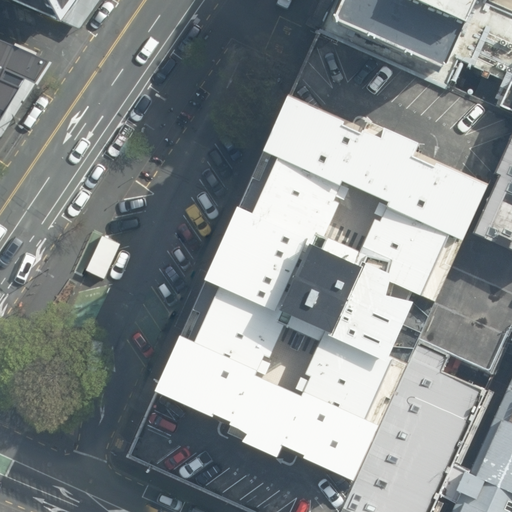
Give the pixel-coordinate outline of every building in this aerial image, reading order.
[(18,0),(58,17),(69,0),(18,0)] [(69,0),(58,17),(77,26),(95,0),(69,0)] [(488,0),(333,0),(319,33),(449,92),(451,87),(511,114),(511,11),(488,0)] [(511,0),(488,0),(511,11),(511,0)] [(449,92),(319,33),(309,55),(156,396),(129,455),(257,511),(345,511),(423,344),(473,233),(511,147),(511,114),(451,87),(449,92)] [(0,111),(18,84),(23,75),(33,80),(49,56),(38,51),(0,34),(0,111)] [(0,138),(52,57),(49,56),(33,80),(23,75),(18,84),(0,111),(0,138)] [(511,147),(473,233),(511,250),(511,147)] [(511,250),(473,233),(423,344),(453,357),(493,374),(511,330),(511,250)] [(423,344),(345,511),(434,511),(442,495),(456,464),(489,391),(446,372),(453,357),(423,344)] [(511,511),(511,384),(473,472),(456,464),(442,495),(459,502),(454,511),(511,511)]
